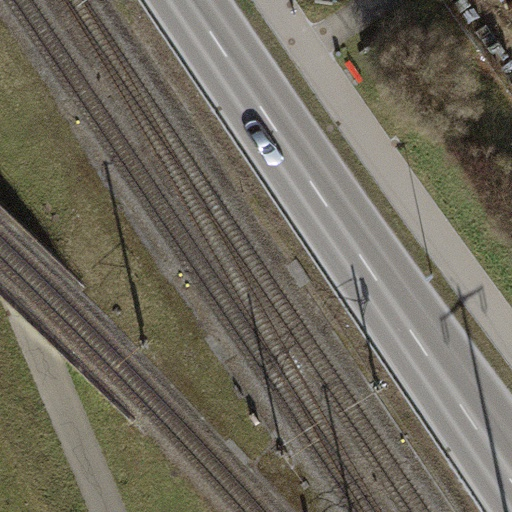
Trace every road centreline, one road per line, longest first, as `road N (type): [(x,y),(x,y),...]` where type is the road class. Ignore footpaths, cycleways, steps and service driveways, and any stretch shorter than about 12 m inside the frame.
road 1 (secondary): [(511,462),(191,0)]
road 2 (residential): [(105,511),(0,259)]
